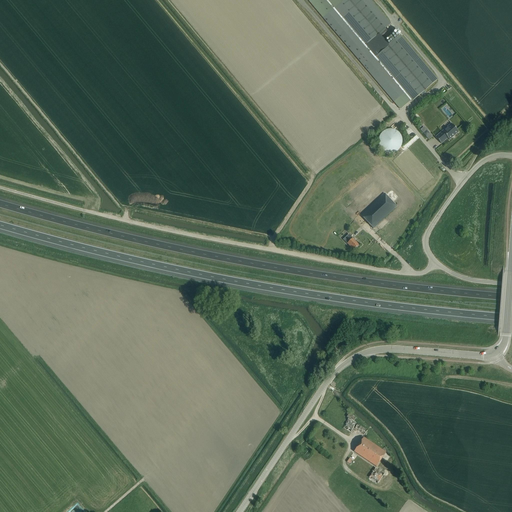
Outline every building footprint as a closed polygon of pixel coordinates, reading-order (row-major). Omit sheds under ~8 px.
[(391,24),(375,5),(370,0),(307,0),(399,109),(411,99),(412,100),(437,79),(400,35),(388,45),(381,36),(387,31),(385,29),(391,24)] [(453,125),(451,123),(435,137),(441,144),(447,138),(449,140),(458,132),(455,128),(455,127),(454,125),(453,125)] [(391,153),(393,152),(396,151),(398,150),(399,148),(401,146),(402,144),(402,142),(402,139),(401,137),(400,135),(399,133),(398,132),(397,131),(395,130),(393,129),(390,129),(388,129),(386,130),(383,131),(382,133),(380,135),(379,137),(378,139),(378,141),(378,144),(379,146),(381,148),(382,150),(384,151),(386,152),(389,153),(391,153)] [(360,210),(380,191),(372,183),(352,201),(360,210)] [(373,228),(397,206),(384,193),(361,215),(369,225),(373,228)] [(380,229),(387,222),(384,219),(376,226),(380,229)] [(358,245),(355,242),(355,241),(349,234),(343,240),(347,244),(347,243),(353,250),(358,245)] [(342,428),(350,433),(353,428),(356,424),(353,422),(355,418),(349,414),(346,418),(348,419),(342,428)] [(357,425),(356,424),(353,428),(364,435),(367,431),(357,425)] [(376,467),(386,453),(363,438),(354,452),(376,467)] [(382,487),(389,477),(375,468),(369,478),(382,487)]
